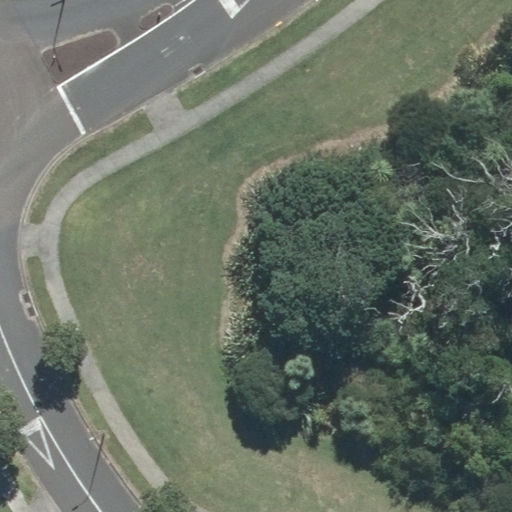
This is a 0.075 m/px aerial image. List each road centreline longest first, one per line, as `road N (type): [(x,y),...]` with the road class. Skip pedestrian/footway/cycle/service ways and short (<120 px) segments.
road 1 (residential): [(0,311),(28,383),(99,511)]
road 2 (residential): [(32,73),(159,0)]
road 3 (residential): [(32,73),(41,132),(36,154),(0,207)]
